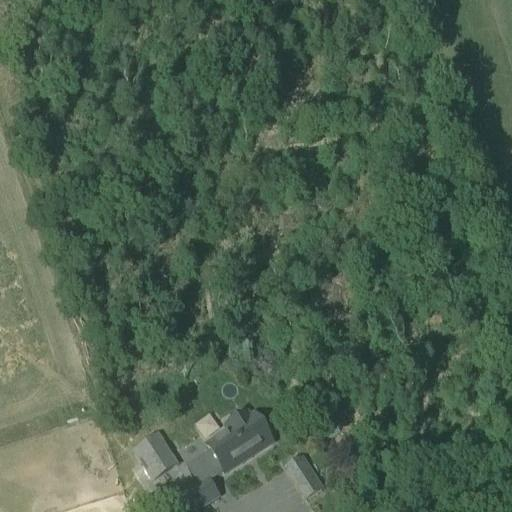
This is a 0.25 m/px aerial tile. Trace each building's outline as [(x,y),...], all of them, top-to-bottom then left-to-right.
[(197,487),(206,481),(221,472),(222,474),(270,444),(254,419),(249,422),(246,417),(226,429),(229,434),(206,449),(209,454),(186,469),(197,487)] [(157,438),(133,454),(152,484),(176,469),(157,438)] [(291,445),(271,450),(275,466),(295,461),(291,445)] [(286,471),(292,481),(307,471),(301,462),(286,471)] [(175,511),(205,511),(221,502),(207,481),(170,504),(175,511)]
